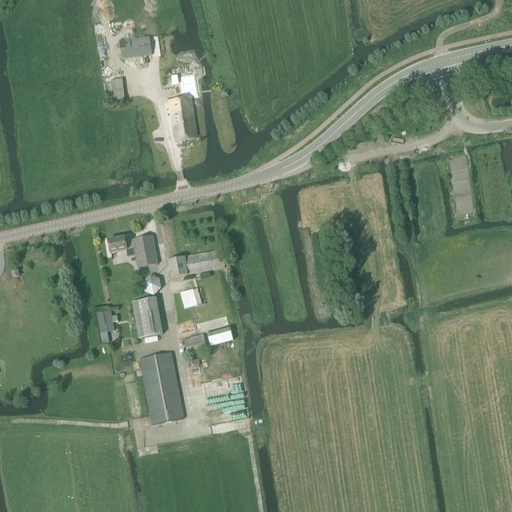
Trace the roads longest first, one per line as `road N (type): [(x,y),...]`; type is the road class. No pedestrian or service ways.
road 1 (tertiary): [(0,236),(261,175),(320,144),(400,78),(441,62)]
road 2 (track): [(176,358),(188,424),(141,432),(136,425),(0,424)]
road 3 (track): [(349,160),(370,252),(375,334)]
road 4 (track): [(188,424),(190,435),(247,426),(260,511)]
road 5 (unclassified): [(511,124),(483,131),(461,125),(441,62)]
